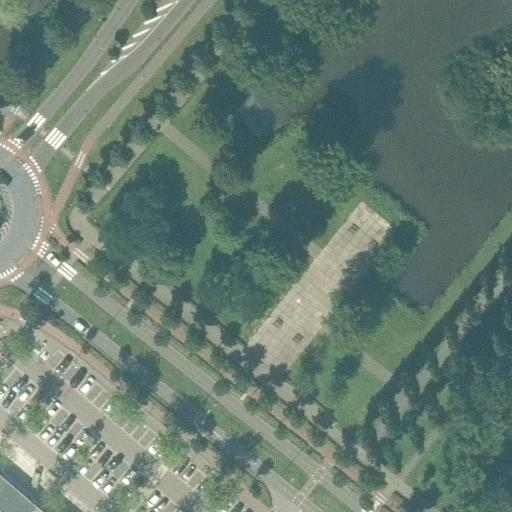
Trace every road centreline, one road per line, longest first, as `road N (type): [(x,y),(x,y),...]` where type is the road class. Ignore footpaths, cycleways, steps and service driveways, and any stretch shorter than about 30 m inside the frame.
road 1 (tertiary): [(363,511),(66,270),(22,218)]
road 2 (tertiary): [(0,268),(45,295),(312,511)]
road 3 (secondary): [(21,198),(32,168),(85,103),(188,0)]
road 4 (secondary): [(129,0),(91,57),(0,154)]
